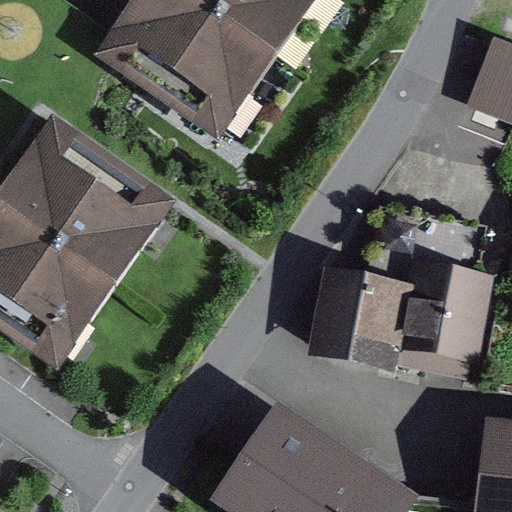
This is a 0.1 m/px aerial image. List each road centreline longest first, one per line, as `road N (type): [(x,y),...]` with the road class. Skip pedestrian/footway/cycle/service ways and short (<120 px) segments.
road 1 (unclassified): [(452,0),(383,137),(128,490)]
road 2 (residential): [(128,490),(0,401)]
